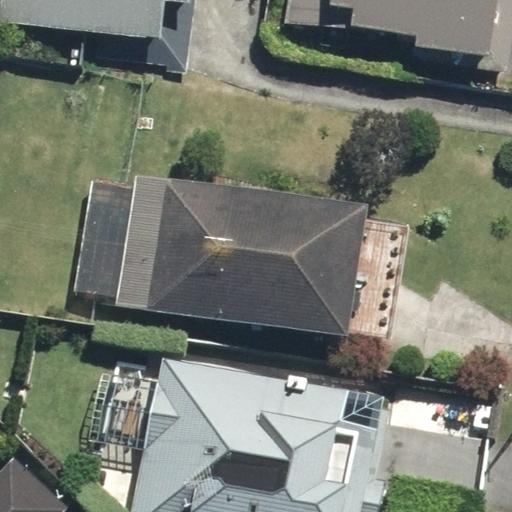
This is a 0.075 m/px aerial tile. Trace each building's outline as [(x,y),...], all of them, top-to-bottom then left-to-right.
[(0,0),(0,32),(96,47),(93,67),(186,81),(196,0),(0,0)] [(511,0),(320,0),(317,27),(344,30),(342,45),(406,54),(403,74),(500,87),(511,0)] [(110,312),(108,327),(335,359),(338,342),(383,348),(398,236),(87,192),(71,307),(110,312)] [(366,511),(384,412),(105,362),(88,452),(134,460),(124,511),(366,511)] [(54,511),(8,467),(0,475),(0,511),(54,511)]
